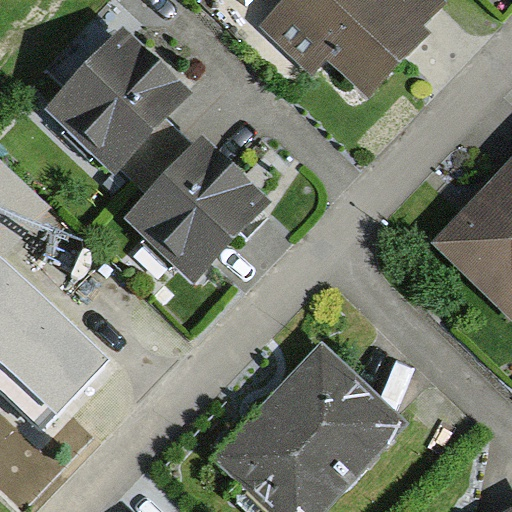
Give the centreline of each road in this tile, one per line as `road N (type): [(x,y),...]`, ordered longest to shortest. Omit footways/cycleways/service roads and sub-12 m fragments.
road 1 (residential): [(86,511),(511,63)]
road 2 (unknown): [(332,252),(511,422)]
